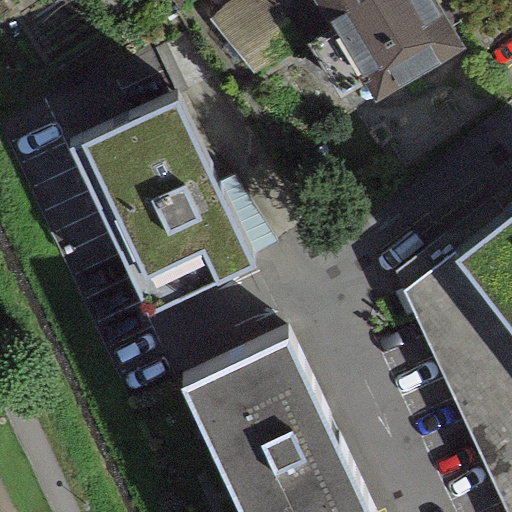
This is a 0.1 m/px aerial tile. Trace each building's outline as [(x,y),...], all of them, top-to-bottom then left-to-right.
[(246,80),(296,56),(269,0),(259,0),(217,19),(246,80)] [(326,0),(378,88),(456,43),(431,0),(326,0)] [(170,75),(72,119),(150,294),(249,250),(170,75)] [(511,511),(511,219),(413,298),(511,511)] [(372,511),(286,326),(181,375),(244,511),(372,511)]
